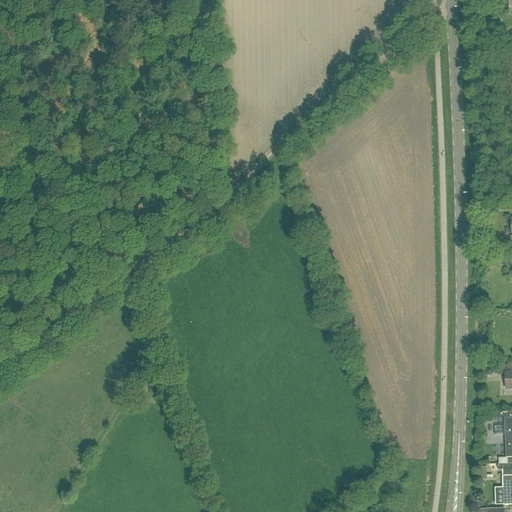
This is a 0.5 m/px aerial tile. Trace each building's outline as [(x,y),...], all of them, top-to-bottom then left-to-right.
[(511,41),(505,42),(500,43),(500,48),(505,48),(505,51),(511,50),(511,41)] [(511,365),(498,366),(499,376),(506,375),(507,389),(511,388),(511,365)] [(511,412),(493,413),(493,419),(504,418),(505,426),(502,426),(502,435),(505,435),(506,458),(511,458),(511,412)] [(511,464),(500,464),(500,470),(502,470),(504,506),(511,505),(511,464)] [(478,478),(486,478),(486,468),(478,468),(478,478)]
